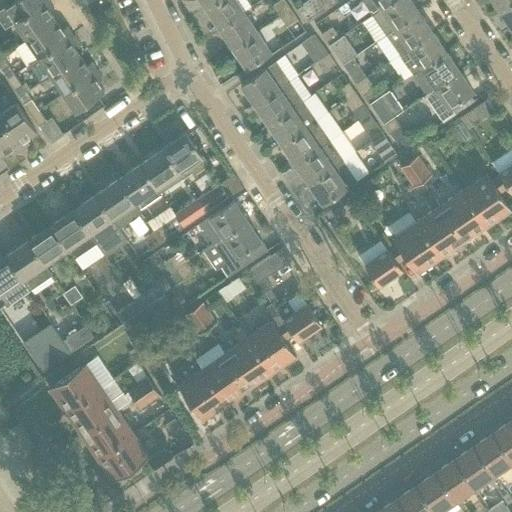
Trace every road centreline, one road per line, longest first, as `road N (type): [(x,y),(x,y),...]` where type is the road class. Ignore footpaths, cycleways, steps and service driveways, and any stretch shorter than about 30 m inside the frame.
road 1 (secondary): [(511,284),(182,511)]
road 2 (residential): [(374,350),(183,73)]
road 3 (secondary): [(294,511),(511,362)]
road 4 (residential): [(0,201),(183,73)]
road 5 (residential): [(374,350),(190,473)]
road 6 (residential): [(342,511),(511,395)]
road 7 (residential): [(511,255),(374,350)]
